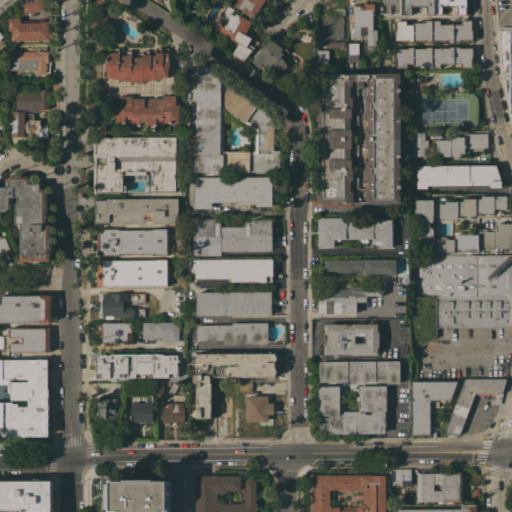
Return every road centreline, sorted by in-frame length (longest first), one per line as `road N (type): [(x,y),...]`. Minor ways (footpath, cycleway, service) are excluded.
road 1 (residential): [(285,511),(296,430),(292,117),(280,100),(130,0)]
road 2 (residential): [(72,459),(69,0)]
road 3 (residential): [(502,452),(511,426),(502,129),(483,0)]
road 4 (tertiary): [(502,452),(72,459)]
